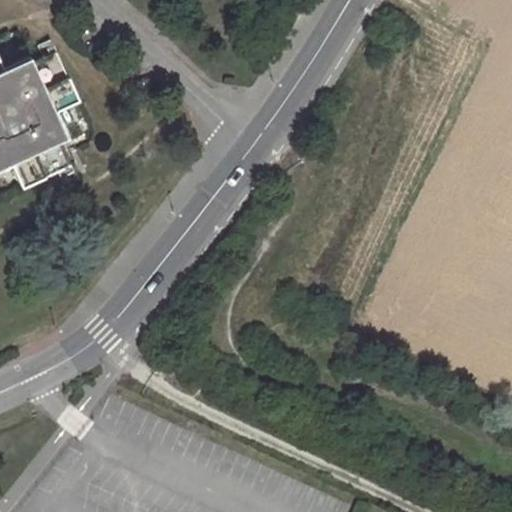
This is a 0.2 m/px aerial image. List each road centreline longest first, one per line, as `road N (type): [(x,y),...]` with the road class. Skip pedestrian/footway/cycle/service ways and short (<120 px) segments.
road 1 (track): [(103,334),(145,377),(187,402),(420,511)]
road 2 (tertiary): [(0,393),(103,334),(251,147)]
road 3 (residential): [(251,147),(94,0)]
road 4 (tertiary): [(251,147),(345,0)]
